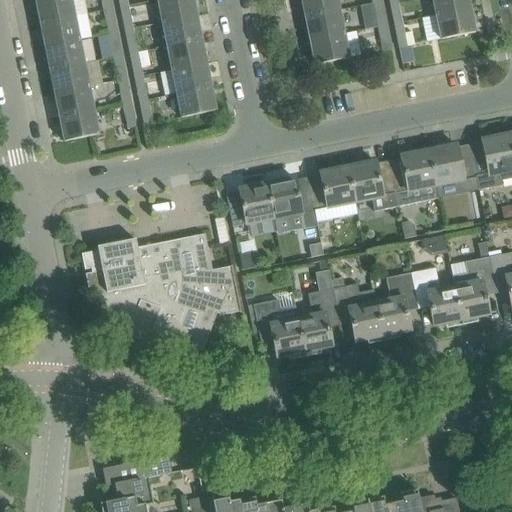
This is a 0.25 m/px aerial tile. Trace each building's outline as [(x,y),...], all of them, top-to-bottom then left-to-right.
[(74,17),(86,14),(83,0),(37,0),(35,1),(39,24),(74,17)] [(100,0),(103,11),(112,10),(109,0),(100,0)] [(161,24),(196,17),(192,0),(158,0),(157,0),(161,24)] [(300,0),(304,18),(339,11),(336,0),(300,0)] [(393,25),(402,23),(397,0),(393,0),(388,1),(393,25)] [(467,0),(431,0),(435,16),(470,9),(467,0)] [(381,3),(372,5),(376,28),(385,26),(381,3)] [(124,31),(132,30),(127,6),(120,8),(124,31)] [(470,9),(435,16),(440,40),(475,33),(470,9)] [(108,35),(117,33),(112,10),(103,11),(103,14),(92,16),(94,26),(105,24),(108,35)] [(309,42),(344,35),(339,11),(304,18),(309,42)] [(44,48),(79,41),(74,17),(39,24),(44,48)] [(166,48),(201,41),(196,17),(161,24),(166,48)] [(410,33),(405,34),(402,23),(393,25),(398,49),(413,46),(410,33)] [(385,26),(376,28),(381,52),(390,50),(385,26)] [(129,55),(137,53),(132,30),(124,31),(129,55)] [(112,59),(121,57),(117,33),(108,35),(112,59)] [(344,35),(309,42),(314,66),(349,59),(344,35)] [(49,71),(84,64),(79,41),(44,48),(49,71)] [(171,71),(206,64),(201,41),(166,48),(171,71)] [(134,79),(142,77),(137,53),(129,55),(134,79)] [(117,82),(126,80),(121,57),(112,59),(117,82)] [(54,95),(89,88),(84,64),(49,71),(54,95)] [(176,95),(210,88),(206,64),(171,71),(176,95)] [(138,102),(146,100),(142,77),(134,79),(138,102)] [(122,106),(131,104),(126,80),(117,82),(122,106)] [(59,118),(93,111),(89,88),(54,95),(59,118)] [(176,95),(177,99),(180,119),(215,112),(210,88),(176,95)] [(151,125),(149,114),(156,113),(153,100),(146,101),(146,100),(138,102),(143,126),(151,125)] [(127,130),(135,128),(131,104),(122,106),(127,130)] [(98,135),(94,116),(93,111),(59,118),(63,143),(98,135)] [(511,146),(510,136),(509,136),(509,133),(508,133),(508,136),(481,142),(483,150),(471,152),(479,192),(511,185),(511,146)] [(479,192),(471,152),(469,146),(468,146),(470,153),(458,155),(456,147),(428,152),(428,149),(427,149),(427,152),(435,186),(475,178),(478,192),(479,192)] [(437,199),(435,186),(427,152),(400,158),(402,166),(390,169),(398,207),(437,199)] [(398,207),(390,169),(388,162),(387,162),(389,169),(377,171),(375,163),(348,169),(347,166),(346,166),(347,169),(354,203),(371,199),(374,212),(398,207)] [(356,215),(354,203),(347,169),(319,174),(321,183),(309,185),(314,211),(317,223),(356,215)] [(314,211),(309,185),(307,178),(306,179),(308,185),(296,188),(294,179),(267,185),(266,182),(266,185),(273,218),(300,212),(304,228),(306,237),(318,235),(316,226),(317,225),(317,223),(314,211)] [(227,202),(232,226),(273,218),(266,185),(238,191),(240,199),(227,202)] [(207,221),(210,244),(227,242),(223,219),(207,221)] [(400,224),(404,239),(426,235),(407,223),(400,224)] [(194,350),(202,352),(217,310),(222,311),(238,308),(239,313),(240,313),(231,267),(229,267),(230,271),(212,275),(204,235),(196,237),(196,238),(161,245),(163,256),(139,261),(135,240),(96,248),(97,252),(81,255),(84,271),(91,269),(91,274),(85,275),(91,305),(132,321),(130,325),(129,329),(130,332),(130,333),(131,335),(132,337),(134,338),(135,339),(137,340),(139,341),(141,341),(143,341),(145,340),(147,339),(149,337),(151,335),(151,333),(152,331),(153,328),(162,332),(160,336),(195,348),(194,350)] [(321,243),(309,245),(311,258),(323,255),(321,243)] [(511,311),(511,310),(511,253),(488,258),(494,287),(506,285),(511,311)] [(496,294),(494,287),(488,258),(464,263),(466,275),(452,278),(454,288),(453,288),(459,322),(460,321),(461,326),(462,326),(461,321),(488,316),(483,289),(494,287),(495,295),(496,294)] [(433,327),(459,322),(453,288),(439,291),(435,269),(411,274),(416,303),(428,301),(433,327)] [(418,310),(416,303),(411,274),(385,279),(390,301),(375,304),(373,291),(372,292),(381,337),(382,337),(383,342),(383,337),(410,332),(404,305),(416,303),(417,310),(418,310)] [(250,302),(258,300),(254,277),(245,279),(250,302)] [(358,294),(356,285),(343,288),(342,279),(330,281),(338,319),(349,316),(355,343),(381,337),(372,292),(358,294)] [(339,326),(338,319),(330,281),(331,290),(307,295),(311,317),(296,320),(302,353),(303,353),(304,358),(305,358),(304,353),(331,347),(326,321),(337,319),(339,326)] [(276,359),(302,353),(296,320),(282,323),(278,301),(252,306),(258,335),(271,332),(276,359)] [(168,457),(102,470),(105,487),(110,487),(113,502),(151,494),(147,479),(151,478),(171,474),(171,473),(168,457)] [(420,511),(418,499),(416,491),(399,495),(401,503),(392,504),(393,511),(420,511)] [(113,502),(99,505),(100,511),(142,511),(141,505),(152,503),(151,494),(113,502)] [(240,511),(238,501),(229,503),(228,495),(211,498),(213,511),(240,511)] [(458,511),(456,499),(435,504),(433,496),(418,499),(420,511),(458,511)] [(204,509),(203,500),(202,498),(189,501),(191,511),(204,509)] [(264,511),(264,505),(256,506),(254,498),(238,501),(240,511),(264,511)] [(393,511),(392,504),(384,506),(383,498),(366,501),(367,511),(393,511)] [(290,511),(290,508),(282,510),(281,501),(264,505),(264,511),(290,511)] [(367,511),(366,501),(350,504),(351,511),(367,511)]
